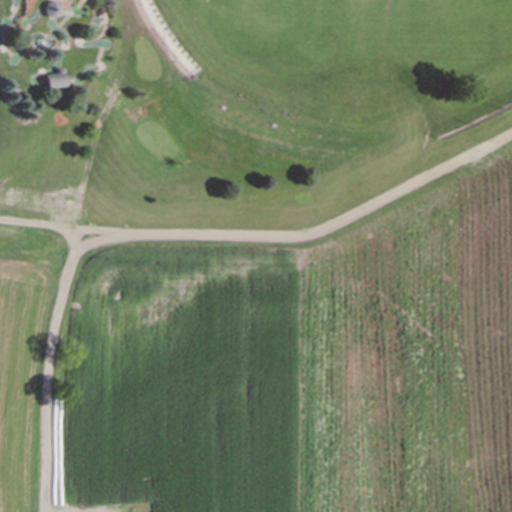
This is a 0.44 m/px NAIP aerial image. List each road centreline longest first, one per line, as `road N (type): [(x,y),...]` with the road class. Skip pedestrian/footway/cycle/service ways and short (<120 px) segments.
road 1 (track): [(79,231),(315,234),(511,136)]
road 2 (track): [(79,231),(48,344),(43,511)]
